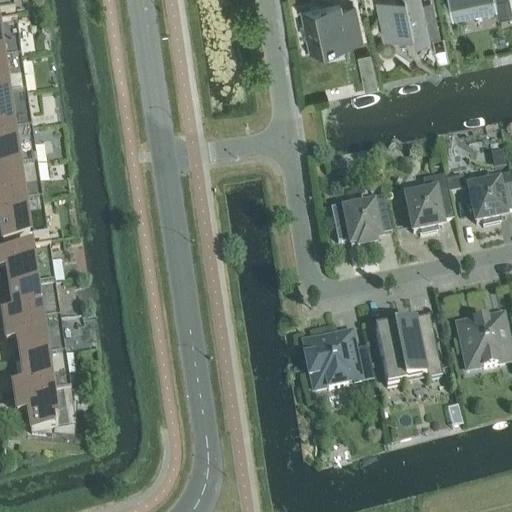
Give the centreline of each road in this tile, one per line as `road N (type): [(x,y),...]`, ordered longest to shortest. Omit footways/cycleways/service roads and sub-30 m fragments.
road 1 (residential): [(286,140),(310,295),(511,253)]
road 2 (tertiary): [(191,511),(207,458),(163,158)]
road 3 (tertiary): [(163,158),(140,0)]
road 4 (residential): [(286,140),(265,0)]
road 5 (residential): [(163,158),(286,140)]
